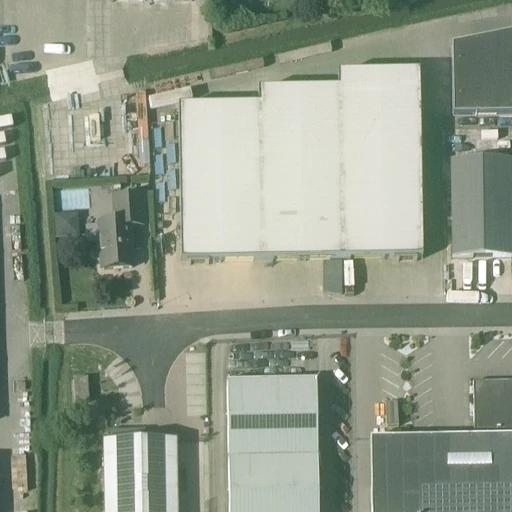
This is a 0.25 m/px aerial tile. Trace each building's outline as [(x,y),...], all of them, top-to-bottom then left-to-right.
[(511,34),(451,47),(452,117),(511,116),(511,34)] [(207,267),(207,265),(393,262),(393,264),(397,264),(397,262),(411,261),(411,263),(415,263),(415,261),(421,261),(421,242),(427,231),(421,231),(417,75),(336,77),(336,92),(256,94),(256,110),(176,111),(179,236),(173,236),(179,247),(179,266),(185,266),(185,268),(189,268),(189,266),(203,266),(203,268),(207,267)] [(450,163),(451,261),(511,259),(511,255),(511,162),(450,163)] [(130,271),(128,229),(142,228),(140,199),(111,201),(113,225),(97,226),(100,273),(130,271)] [(54,219),(56,241),(78,239),(76,217),(54,219)] [(227,461),(272,460),(316,459),(315,383),(291,383),(271,379),(251,384),(225,384),(227,461)] [(73,381),(74,405),(88,404),(86,380),(73,381)] [(473,440),(402,441),(369,441),(370,511),(511,511),(511,384),(472,385),(473,440)] [(175,511),(174,442),(143,443),(143,441),(138,433),(107,433),(107,443),(102,443),(103,511),(175,511)] [(272,460),(272,511),(317,511),(316,459),(272,460)] [(272,511),(272,460),(227,461),(227,511),(272,511)]
